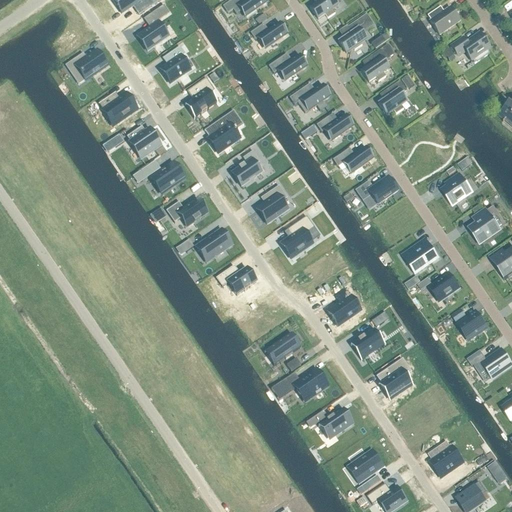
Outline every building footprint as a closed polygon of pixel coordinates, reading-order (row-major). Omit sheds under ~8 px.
[(142,0),(141,1),(140,0),(116,0),(112,3),(121,16),(132,8),(138,17),(160,1),(159,0),(142,0)] [(247,0),(233,0),(222,8),(227,15),(232,12),(235,16),(241,12),(246,18),(256,11),(263,7),(266,4),(262,0),(248,0),(247,0)] [(321,0),(322,2),(310,10),(317,21),(324,17),(327,20),(334,15),(332,11),(337,8),(332,1),(333,0),(321,0)] [(163,8),(151,16),(156,23),(168,15),(163,8)] [(443,14),(439,13),(437,10),(427,18),(430,23),(439,37),(458,23),(449,9),(443,14)] [(258,27),(266,21),(263,16),(255,22),(258,27)] [(351,35),(338,44),(346,55),(353,50),(354,52),(361,47),(360,45),(365,42),(361,36),(371,29),(373,27),(366,16),(363,18),(347,29),(351,35)] [(158,25),(137,39),(147,53),(167,39),(158,25)] [(263,26),(250,35),(255,42),(258,40),(261,45),(261,44),(266,51),(276,43),(276,44),(282,39),(286,37),(281,31),(282,30),(278,25),(267,33),(263,26)] [(488,49),(479,36),(466,45),(463,40),(451,48),(458,58),(462,55),(468,63),(471,67),(486,57),(483,53),(488,49)] [(386,47),(382,50),(369,59),(373,64),(361,73),(368,84),(375,80),(378,84),(385,78),(383,75),(388,71),(383,64),(394,57),(386,47)] [(167,68),(160,72),(170,86),(189,73),(180,60),(184,57),(179,49),(172,54),(177,61),(167,68)] [(448,50),(443,53),(447,59),(452,55),(448,50)] [(70,64),(65,67),(69,73),(76,68),(80,75),(80,76),(81,77),(85,82),(106,68),(96,54),(83,63),(79,58),(73,62),(74,63),(71,65),(70,64)] [(283,58),(268,68),(273,76),(278,72),(285,83),(306,69),(298,57),(291,63),(287,65),(283,58)] [(463,86),(470,82),(466,73),(458,77),(463,86)] [(213,85),(218,82),(213,75),(209,79),(213,85)] [(414,87),(407,77),(400,82),(407,92),(414,87)] [(192,102),(185,107),(194,120),(215,106),(208,96),(213,92),(205,81),(186,93),(192,102)] [(406,93),(399,83),(387,91),(391,97),(378,106),(386,117),(393,112),(395,116),(403,111),(400,107),(405,104),(400,97),(406,93)] [(295,95),(289,100),(294,107),(297,105),(300,110),(300,109),(305,116),(311,111),(311,112),(316,108),(319,113),(326,109),(322,104),(329,99),(321,87),(314,92),(300,102),(295,95)] [(117,98),(100,110),(105,117),(109,114),(118,127),(137,114),(127,100),(121,105),(117,98)] [(511,104),(511,105),(511,106),(510,108),(507,106),(500,115),(505,120),(502,123),(502,124),(505,121),(511,126),(511,104)] [(0,129),(1,131),(0,131),(0,150),(22,136),(13,123),(17,120),(10,111),(0,117),(0,129)] [(209,140),(207,141),(210,145),(217,156),(239,141),(235,135),(235,134),(234,133),(234,132),(233,133),(231,130),(233,128),(231,125),(238,120),(233,113),(214,125),(217,130),(213,133),(215,136),(214,137),(209,140)] [(329,118),(316,127),(321,134),(323,132),(331,143),(352,129),(344,117),(337,122),(333,125),(329,118)] [(316,134),(312,127),(306,132),(310,138),(316,134)] [(139,130),(127,138),(131,144),(130,144),(139,158),(159,145),(150,131),(143,135),(139,130)] [(118,137),(108,144),(113,150),(123,144),(118,137)] [(349,150),(332,162),(337,169),(344,164),(351,175),(363,167),(372,161),(364,150),(353,157),(349,150)] [(246,165),(231,176),(241,189),(260,175),(255,168),(260,164),(252,153),(242,160),(246,165)] [(441,179),(442,167),(446,168),(446,159),(435,158),(434,179),(441,179)] [(462,173),(472,166),(467,160),(457,166),(462,173)] [(141,183),(160,171),(154,163),(136,175),(141,183)] [(173,166),(151,181),(161,196),(183,180),(173,166)] [(449,178),(456,173),(453,169),(446,174),(449,178)] [(449,192),(444,196),(452,208),(471,194),(459,177),(445,186),(449,192)] [(368,183),(354,193),(362,203),(370,198),(376,207),(396,193),(387,180),(373,190),(368,183)] [(48,182),(29,195),(38,208),(57,196),(48,182)] [(265,206),(256,212),(266,226),(287,212),(281,203),(286,200),(278,188),(263,199),(266,202),(263,204),(265,206)] [(346,205),(352,200),(349,195),(342,200),(346,205)] [(179,205),(166,214),(175,226),(181,221),(187,229),(194,224),(195,225),(201,221),(201,220),(207,215),(198,201),(184,211),(179,205)] [(474,215),(483,209),(480,206),(472,212),(474,215)] [(66,225),(54,233),(64,246),(83,232),(77,223),(84,218),(77,208),(62,218),(66,225)] [(159,211),(149,218),(151,220),(155,217),(158,222),(164,218),(159,211)] [(471,235),(479,246),(500,232),(486,212),(473,221),(477,227),(474,229),(476,232),(471,235)] [(280,246),(290,261),(312,246),(310,245),(305,236),(314,230),(306,219),(287,232),(291,238),(288,241),(280,246)] [(219,233),(197,248),(207,262),(214,257),(215,259),(222,254),(221,252),(228,247),(219,233)] [(188,242),(181,247),(185,254),(193,249),(188,242)] [(420,246),(402,258),(407,264),(410,262),(418,273),(437,260),(429,248),(424,251),(420,246)] [(511,249),(493,263),(505,281),(511,276),(511,249)] [(231,271),(216,282),(222,290),(227,287),(236,299),(243,294),(244,295),(249,291),(249,290),(256,285),(247,272),(236,280),(231,271)] [(448,277),(428,291),(438,305),(457,291),(448,277)] [(413,288),(420,284),(416,278),(409,283),(413,288)] [(421,292),(431,285),(427,280),(417,287),(421,292)] [(113,281),(94,294),(102,308),(122,294),(113,281)] [(351,300),(346,293),(337,300),(341,306),(327,315),(337,328),(357,314),(348,301),(351,300)] [(127,318),(117,324),(126,338),(128,337),(130,341),(142,333),(139,328),(146,324),(137,311),(140,309),(136,304),(123,313),(127,318)] [(456,325),(466,319),(461,312),(451,318),(456,325)] [(375,330),(385,323),(380,316),(371,323),(375,330)] [(476,316),(458,327),(468,342),(486,330),(476,316)] [(357,342),(351,347),(360,359),(381,345),(373,332),(363,338),(357,342)] [(289,336),(266,352),(276,366),(299,350),(289,336)] [(479,351),(465,360),(471,369),(478,365),(479,366),(492,385),(511,370),(511,368),(511,367),(502,353),(501,351),(486,361),(479,351)] [(295,360),(286,367),(290,374),(300,367),(295,360)] [(380,386),(379,387),(388,401),(404,390),(403,388),(408,384),(404,378),(410,374),(402,361),(386,372),(391,378),(380,386)] [(316,373),(296,387),(305,401),(313,395),(315,397),(321,393),(320,391),(326,387),(316,373)] [(294,392),(290,386),(298,381),(294,375),(270,391),(273,394),(283,388),(288,395),(294,392)] [(341,412),(320,426),(330,441),(351,426),(341,412)] [(427,412),(405,427),(415,442),(437,427),(427,412)] [(327,419),(322,413),(313,419),(317,425),(327,419)] [(219,425),(198,440),(205,451),(227,437),(219,425)] [(438,460),(431,465),(441,479),(461,464),(452,450),(451,451),(446,444),(434,453),(438,460)] [(373,453),(352,468),(361,482),(382,467),(373,453)] [(240,458),(219,472),(229,486),(249,472),(240,458)] [(495,464),(487,470),(495,480),(503,475),(495,464)] [(381,484),(377,478),(364,487),(368,493),(381,484)] [(488,496),(481,485),(466,496),(469,501),(461,506),(464,511),(478,511),(488,506),(483,499),(488,496)] [(386,486),(367,499),(372,507),(379,503),(384,511),(394,511),(406,504),(397,489),(390,494),(386,486)] [(266,489),(245,504),(250,511),(263,511),(276,503),(266,489)] [(367,504),(364,499),(357,504),(360,509),(367,504)]
